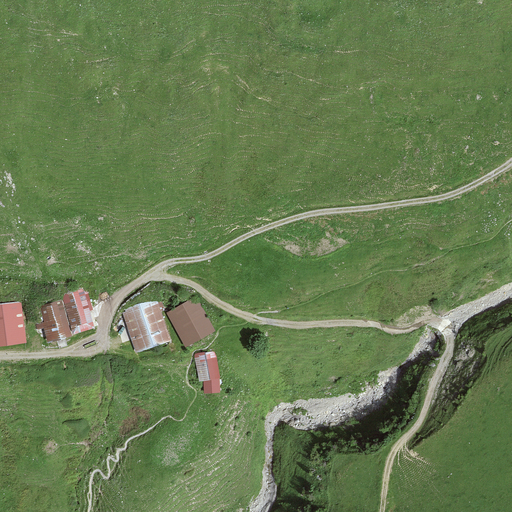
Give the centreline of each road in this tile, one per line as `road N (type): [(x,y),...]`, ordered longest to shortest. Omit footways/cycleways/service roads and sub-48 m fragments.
road 1 (track): [(251,318),(445,325),(447,355),(422,417),(392,455),(381,511)]
road 2 (track): [(511,162),(443,196),(305,215),(151,273)]
